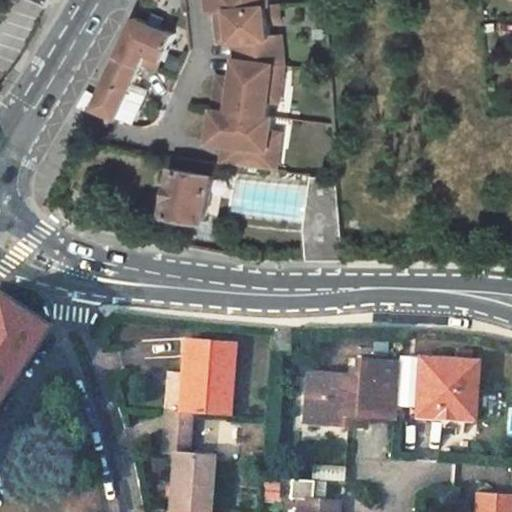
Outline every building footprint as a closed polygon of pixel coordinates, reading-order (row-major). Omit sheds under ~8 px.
[(211,0),(212,10),(217,9),(269,7),(271,7),(270,0),(211,0)] [(271,7),(269,7),(269,22),(279,22),(278,6),(271,7)] [(269,7),(217,9),(219,42),(233,41),(236,57),(278,65),(277,39),(270,40),(269,22),(269,7)] [(174,33),(135,17),(107,79),(95,105),(118,116),(130,87),(146,52),(163,59),(174,33)] [(278,65),(236,57),(233,77),(223,75),(218,106),(262,114),(264,100),(267,85),(275,87),(278,65)] [(275,87),(267,85),(264,100),(272,102),(275,87)] [(145,94),(130,87),(118,116),(133,121),(145,94)] [(262,114),(218,106),(213,139),(228,141),(224,161),(271,168),(274,149),(264,147),(267,130),(269,115),(262,114)] [(337,127),(323,127),(327,177),(340,179),(337,127)] [(277,131),(267,130),(264,147),(274,149),(277,131)] [(176,153),(174,166),(166,210),(207,218),(215,171),(217,160),(176,153)] [(345,259),(340,179),(327,177),(315,175),(307,220),(308,259),(345,259)] [(207,218),(166,210),(163,225),(186,229),(183,243),(193,245),(195,231),(213,234),(215,219),(207,218)] [(0,384),(41,323),(0,296),(0,384)] [(269,328),(268,350),(288,352),(289,329),(269,328)] [(226,416),(231,344),(180,340),(178,376),(164,374),(162,412),(188,414),(226,416)] [(351,369),(303,366),(300,420),(352,424),(353,412),(359,412),(390,415),(394,354),(353,352),(351,369)] [(439,405),(448,406),(453,417),(472,420),(477,369),(419,360),(412,412),(432,415),(439,405)] [(454,433),(454,426),(471,428),(472,420),(453,417),(448,406),(439,405),(432,415),(412,412),(412,420),(431,422),(430,430),(454,433)] [(162,412),(162,434),(186,435),(188,414),(162,412)] [(185,511),(206,511),(210,457),(185,456),(186,435),(162,434),(161,455),(169,456),(165,511),(185,511)] [(344,478),(344,464),(319,464),(319,478),(344,478)] [(296,498),(310,499),(311,479),(289,477),(288,497),(296,498)] [(507,511),(509,495),(470,492),(468,511),(507,511)] [(336,511),(337,500),(310,499),(296,498),(295,511),(336,511)]
